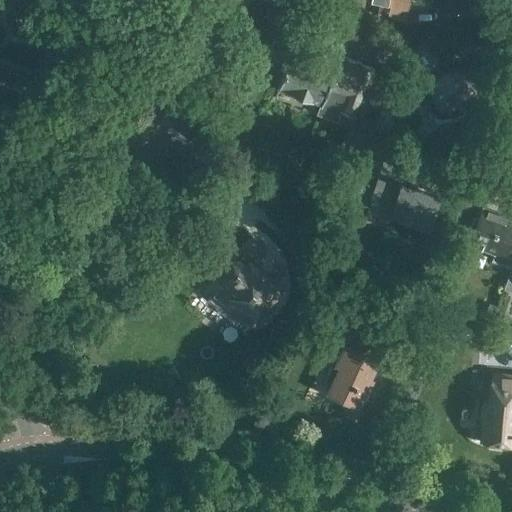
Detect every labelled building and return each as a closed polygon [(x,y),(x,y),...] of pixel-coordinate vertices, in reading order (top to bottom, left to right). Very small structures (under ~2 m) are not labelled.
[(388,16),(404,20),(408,0),(371,0),(388,4),(388,6),(390,6),(388,16)] [(419,71),(421,71),(436,62),(436,58),(426,45),(423,45),(407,55),(407,57),(419,71)] [(373,66),(368,64),(358,61),(359,57),(347,53),(340,74),(290,58),(280,87),(323,101),(320,111),(339,118),(341,111),(355,116),(373,66)] [(427,89),(421,94),(419,97),(419,100),(428,112),(431,114),(434,114),(441,110),(442,111),(443,110),(444,112),(473,91),(454,65),(425,86),(427,89)] [(369,144),(393,152),(397,142),(373,133),(369,144)] [(368,211),(392,219),(394,216),(428,228),(439,197),(400,184),(407,165),(386,158),(368,211)] [(493,259),(511,266),(511,265),(511,214),(483,204),(469,242),(495,252),(493,259)] [(275,236),(312,275),(325,262),(318,254),(320,252),(290,221),(275,236)] [(271,298),(279,288),(257,270),(259,268),(254,264),(266,250),(251,238),(210,285),(222,295),(218,300),(242,320),(246,315),(252,321),(261,310),(260,309),(270,297),(271,298)] [(511,265),(511,266),(503,287),(511,290),(511,265)] [(374,349),(381,332),(350,318),(342,335),(349,338),(337,364),(342,367),(331,391),(335,392),(334,395),(352,403),(353,401),(357,402),(362,391),(366,393),(372,378),(368,377),(376,360),(366,355),(370,347),(374,349)] [(511,375),(493,374),(490,401),(484,400),(482,420),(487,420),(485,440),(511,442),(511,375)]
